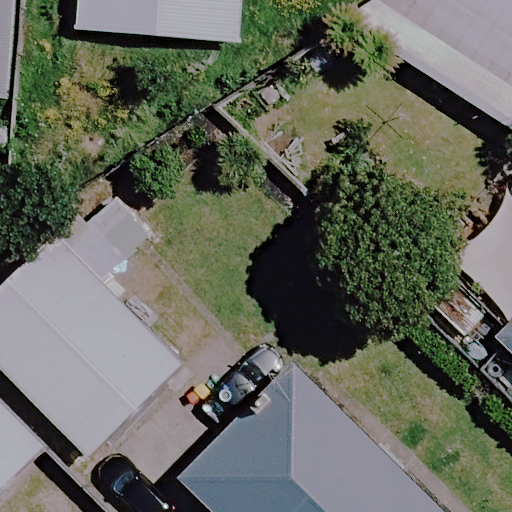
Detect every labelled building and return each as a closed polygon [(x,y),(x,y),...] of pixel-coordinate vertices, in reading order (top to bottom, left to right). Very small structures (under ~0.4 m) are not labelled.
[(511,0),(385,0),(343,28),(511,138),(511,0)] [(511,209),(508,206),(446,267),(509,330),(497,342),(511,356),(511,209)] [(179,372),(44,247),(0,294),(0,378),(93,465),(179,372)] [(445,511),(310,386),(195,508),(199,511),(445,511)] [(0,500),(44,457),(0,411),(0,500)]
